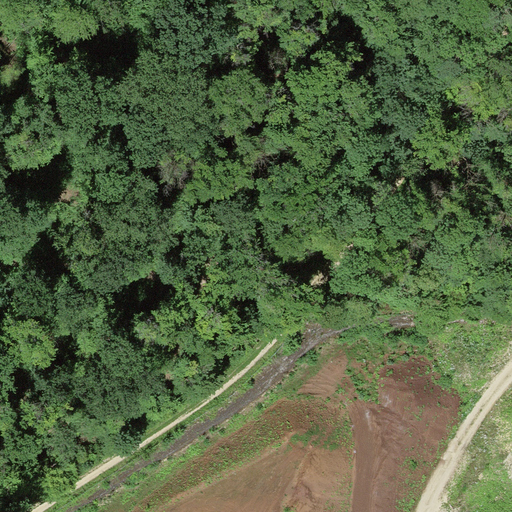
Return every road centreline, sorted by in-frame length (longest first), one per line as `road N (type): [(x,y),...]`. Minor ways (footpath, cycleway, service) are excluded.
road 1 (track): [(32,511),(224,381),(342,254),(511,19)]
road 2 (track): [(0,256),(113,272),(230,276),(342,254)]
